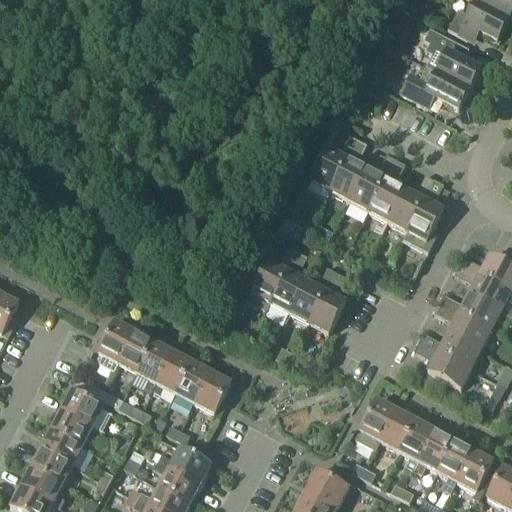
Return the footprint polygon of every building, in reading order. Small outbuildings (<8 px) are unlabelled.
[(477,0),(473,8),(476,10),(509,27),(511,20),(511,1),(509,0),(477,0)] [(450,36),(468,45),(474,35),(498,47),(509,27),(476,10),(469,22),(460,17),(450,36)] [(463,54),(441,42),(429,36),(423,46),(429,49),(425,57),(431,60),(425,72),(437,78),(470,96),(481,76),(458,64),(463,54)] [(402,100),(430,115),(435,105),(459,117),(470,96),(437,78),(430,90),(412,81),(402,100)] [(338,161),(327,155),(310,187),(329,197),(357,146),(348,142),(338,161)] [(366,152),(357,146),(329,197),(349,208),(366,176),(356,170),(366,152)] [(375,181),(366,176),(349,208),(368,218),(395,167),(386,162),(375,181)] [(404,172),(395,167),(368,218),(386,228),(404,196),(394,190),(404,172)] [(414,201),(404,196),(386,228),(406,238),(434,187),(424,182),(414,201)] [(443,192),(434,187),(406,238),(426,249),(443,216),(433,211),(443,192)] [(310,235),(286,222),(278,237),(302,250),(308,239),(310,235)] [(314,228),(310,235),(308,239),(327,249),(333,238),(314,228)] [(265,318),(269,310),(297,259),(297,258),(288,254),(278,273),(268,267),(246,308),(265,318)] [(297,258),(297,259),(269,310),(289,321),(306,288),(297,283),(307,264),(299,259),(297,258)] [(484,273),(465,263),(460,272),(511,300),(511,299),(511,274),(490,262),(484,273)] [(455,282),(474,292),(469,302),(502,319),(511,300),(460,272),(455,282)] [(316,293),(306,288),(289,321),(308,331),(336,279),(326,274),(316,293)] [(345,284),(336,279),(308,331),(328,341),(345,308),(335,303),(345,284)] [(0,340),(2,341),(18,311),(0,301),(0,340)] [(464,311),(444,301),(439,310),(492,338),(502,319),(469,302),(464,311)] [(434,320),(454,330),(449,340),(482,357),(492,338),(439,310),(434,320)] [(127,334),(116,328),(99,360),(119,371),(138,333),(129,329),(127,334)] [(146,337),(138,333),(119,371),(137,381),(154,349),(143,343),(146,337)] [(444,349),(424,339),(420,348),(472,376),(482,357),(449,340),(444,349)] [(434,367),(428,378),(461,396),(472,376),(420,348),(415,357),(434,367)] [(137,381),(149,387),(145,395),(153,399),(174,359),(154,349),(137,381)] [(193,369),(174,359),(153,399),(160,402),(164,395),(176,401),(193,369)] [(193,369),(176,401),(195,411),(211,379),(193,369)] [(214,422),(231,390),(211,379),(195,411),(214,422)] [(79,384),(75,393),(100,406),(105,397),(79,384)] [(493,416),(504,396),(495,391),(484,411),(493,416)] [(119,416),(123,407),(105,397),(100,406),(119,416)] [(101,439),(112,419),(72,399),(61,418),(92,434),(101,439)] [(376,407),(360,439),(380,449),(396,418),(376,407)] [(133,412),(128,421),(139,426),(143,418),(133,412)] [(92,434),(61,418),(51,437),(82,453),(92,434)] [(147,431),(152,422),(143,418),(139,426),(147,431)] [(399,459),(415,428),(396,418),(380,449),(399,459)] [(399,459),(410,465),(405,474),(413,479),(435,438),(415,428),(399,459)] [(171,432),(166,441),(176,446),(181,438),(171,432)] [(72,473),(73,471),(84,477),(93,460),(82,454),(82,453),(51,437),(41,456),(72,473)] [(185,451),(190,442),(181,438),(176,446),(185,451)] [(453,448),(435,438),(413,479),(421,483),(426,474),(437,480),(453,448)] [(134,443),(125,439),(119,449),(128,453),(134,443)] [(437,480),(448,485),(442,496),(450,500),(456,489),(456,490),(473,458),(453,448),(437,480)] [(115,458),(123,462),(128,453),(119,449),(115,458)] [(172,467),(160,461),(156,468),(201,491),(211,473),(178,455),(172,467)] [(72,473),(41,456),(32,475),(62,492),(72,473)] [(476,500),(492,469),(473,458),(456,490),(476,500)] [(152,476),(164,482),(158,493),(191,510),(201,491),(156,468),(152,476)] [(362,484),(366,475),(357,470),(352,479),(362,484)] [(511,477),(503,473),(487,504),(501,511),(508,511),(511,505),(511,477)] [(62,492),(32,475),(22,494),(55,511),(61,511),(64,507),(57,503),(62,492)] [(371,489),(376,480),(366,475),(362,484),(371,489)] [(113,481),(104,477),(99,487),(108,491),(113,481)] [(304,498),(331,511),(338,511),(350,490),(335,482),(333,487),(315,478),(304,498)] [(94,496),(103,500),(108,491),(99,487),(94,496)] [(400,504),(405,496),(395,490),(390,499),(400,504)] [(152,505),(140,498),(136,506),(147,511),(189,511),(191,510),(158,493),(152,505)] [(55,511),(22,494),(12,511),(51,511),(52,511),(55,511)] [(409,509),(414,500),(405,496),(400,504),(409,509)] [(297,511),(331,511),(304,498),(297,511)]
